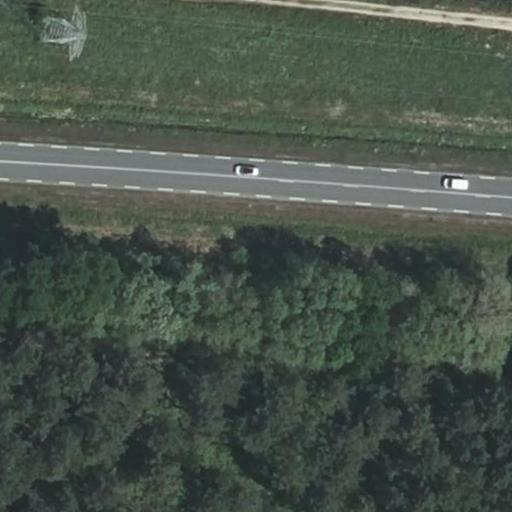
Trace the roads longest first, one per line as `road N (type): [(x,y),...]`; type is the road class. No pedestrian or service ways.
road 1 (primary): [(0,165),(511,198)]
road 2 (track): [(511,18),(318,0)]
